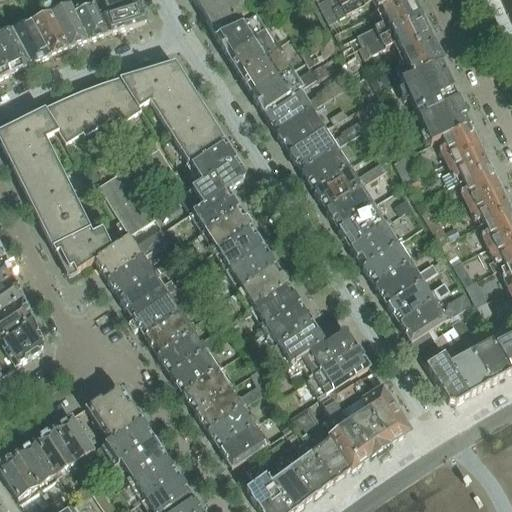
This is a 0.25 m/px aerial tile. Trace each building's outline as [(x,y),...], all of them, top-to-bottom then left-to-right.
[(83,0),(81,0),(68,5),(69,9),(73,17),(87,46),(88,46),(108,39),(98,19),(94,9),(88,11),(83,0)] [(136,3),(134,0),(102,0),(100,1),(106,17),(119,13),(138,6),(136,3)] [(190,0),(196,10),(217,0),(190,0)] [(217,0),(196,10),(214,41),(249,25),(235,0),(217,0)] [(309,4),(306,0),(273,0),(282,17),(309,4)] [(335,0),(318,8),(323,17),(358,0),(335,0)] [(375,7),(380,16),(409,2),(408,0),(358,0),(323,17),(329,29),(375,7)] [(511,35),(495,0),(477,0),(508,65),(511,62),(511,35)] [(66,1),(46,10),(49,17),(68,53),(87,46),(73,17),(69,9),(68,5),(66,1)] [(419,23),(409,2),(380,16),(383,23),(370,29),(371,32),(339,48),(344,58),(346,57),(347,59),(400,32),(400,30),(404,28),(406,33),(410,31),(409,28),(419,23)] [(106,17),(98,19),(108,39),(144,27),(146,21),(138,6),(119,13),(106,17)] [(31,25),(30,25),(49,61),(50,60),(68,53),(49,17),(31,25)] [(394,45),(401,58),(430,44),(419,23),(409,28),(410,31),(406,33),(404,28),(400,30),(400,32),(347,59),(348,61),(356,57),(359,63),(394,45)] [(214,41),(226,61),(261,39),(252,24),(249,25),(214,41)] [(30,25),(11,34),(29,69),(37,66),(49,61),(30,25)] [(11,34),(0,39),(0,60),(9,78),(29,69),(11,34)] [(227,62),(238,79),(273,58),(261,39),(226,61),(227,62)] [(303,66),(285,78),(250,99),(251,100),(262,119),(299,95),(339,70),(333,62),(311,75),(309,72),(336,56),(328,41),(298,58),(303,66)] [(441,67),(430,44),(401,58),(406,69),(369,86),(375,98),(400,86),(441,67)] [(238,79),(250,99),(285,78),(273,58),(238,79)] [(0,82),(9,78),(0,60),(0,82)] [(447,79),(441,67),(400,86),(425,138),(465,119),(457,103),(456,103),(446,79),(447,79)] [(135,85),(155,114),(159,111),(188,89),(174,68),(133,80),(132,81),(135,85)] [(262,119),(275,138),(312,115),(343,95),(337,84),(314,98),(316,100),(306,106),(299,95),(262,119)] [(105,94),(125,126),(138,122),(138,121),(143,119),(123,89),(120,85),(105,94)] [(155,114),(165,129),(199,107),(188,89),(159,111),(155,114)] [(106,133),(125,126),(105,94),(103,95),(100,91),(85,101),(106,133)] [(97,137),(106,133),(85,101),(84,102),(81,98),(66,108),(87,141),(97,137)] [(65,150),(87,141),(66,108),(65,109),(63,106),(46,117),(44,115),(46,120),(65,150)] [(199,107),(165,129),(176,148),(211,125),(199,107)] [(275,138),(288,158),(324,135),(312,115),(275,138)] [(342,115),(329,123),(333,129),(346,121),(342,115)] [(9,167),(13,174),(36,162),(50,156),(35,124),(33,121),(33,120),(0,136),(0,147),(7,162),(10,161),(12,165),(9,167)] [(288,158),(299,176),(336,153),(367,134),(361,124),(340,137),(341,139),(331,145),(324,135),(288,158)] [(223,145),(211,125),(176,148),(189,167),(190,167),(223,145),(222,145),(223,145)] [(437,154),(444,168),(480,150),(469,129),(468,130),(467,129),(439,141),(444,151),(437,154)] [(192,193),(236,166),(223,145),(190,167),(202,186),(192,193)] [(482,149),(480,150),(444,168),(449,178),(441,181),(447,193),(461,186),(490,172),(480,151),(482,150),(482,149)] [(299,176),(303,181),(312,195),(348,172),(336,153),(299,176)] [(158,154),(98,191),(113,215),(139,199),(173,177),(158,154)] [(13,174),(23,193),(62,179),(50,156),(36,162),(13,174)] [(418,179),(409,161),(393,168),(403,187),(418,179)] [(243,177),(236,166),(192,193),(201,207),(196,211),(194,209),(185,214),(188,219),(226,195),(242,185),(244,177),(243,177)] [(312,195),(324,214),(360,191),(385,175),(379,167),(355,183),(348,172),(312,195)] [(501,193),(490,172),(461,186),(471,207),(501,193)] [(33,212),(69,194),(62,179),(23,193),(33,212)] [(418,179),(403,187),(411,203),(419,199),(416,194),(424,190),(418,179)] [(360,191),(324,214),(336,233),(373,210),(360,191)] [(501,193),(471,207),(482,229),(511,214),(501,193),(503,193),(503,192),(501,193)] [(42,232),(79,214),(69,194),(33,212),(37,221),(39,220),(42,224),(39,225),(42,232)] [(226,195),(188,219),(201,239),(239,215),(226,195)] [(139,199),(113,215),(129,240),(154,224),(139,199)] [(404,204),(392,212),(398,220),(410,213),(404,204)] [(427,231),(436,225),(424,204),(415,210),(427,231)] [(348,252),(384,229),(373,210),(336,233),(348,252)] [(42,232),(53,256),(88,232),(79,214),(42,232)] [(511,215),(511,214),(482,229),(485,236),(479,239),(486,253),(511,240),(511,215)] [(201,239),(213,258),(251,234),(239,215),(201,239)] [(427,231),(439,250),(448,245),(436,225),(427,231)] [(360,271),(396,248),(384,229),(348,252),(360,271)] [(94,267),(114,252),(103,234),(93,240),(91,236),(89,233),(88,232),(53,256),(54,258),(58,256),(71,280),(93,266),(94,267)] [(213,258),(225,277),(263,252),(251,234),(213,258)] [(127,242),(114,252),(94,267),(105,284),(140,262),(164,246),(158,236),(134,252),(127,242)] [(492,276),(511,266),(511,240),(486,253),(486,254),(477,258),(483,272),(489,269),(492,276)] [(451,270),(460,265),(448,245),(439,250),(451,270)] [(372,289),(409,267),(396,248),(360,271),(372,289)] [(275,271),(263,252),(225,277),(237,296),(275,271)] [(0,263),(0,290),(13,283),(3,262),(0,263)] [(118,304),(153,281),(167,272),(163,266),(149,276),(140,262),(105,284),(118,304)] [(451,270),(463,292),(473,286),(460,265),(451,270)] [(507,295),(511,292),(511,266),(492,276),(493,278),(497,276),(507,295)] [(384,308),(421,286),(409,267),(372,289),(384,308)] [(237,296),(249,314),(287,290),(275,271),(237,296)] [(204,272),(194,279),(201,289),(211,283),(204,272)] [(153,281),(118,304),(131,323),(165,300),(176,293),(170,285),(160,291),(153,281)] [(0,290),(0,317),(22,303),(13,283),(0,290)] [(397,327),(433,305),(421,286),(384,308),(397,327)] [(473,286),(463,292),(482,323),(491,317),(473,286)] [(251,318),(261,333),(300,309),(287,290),(249,314),(240,319),(243,324),(251,318)] [(397,327),(405,340),(409,347),(423,337),(427,335),(468,308),(462,298),(447,307),(446,313),(440,317),(433,305),(397,327)] [(131,323),(143,342),(178,318),(165,300),(131,323)] [(22,303),(0,317),(0,344),(5,341),(31,324),(29,319),(25,311),(22,303)] [(312,328),(300,309),(261,333),(273,353),(312,328)] [(148,349),(151,353),(155,360),(190,337),(187,333),(178,318),(143,342),(148,349)] [(230,337),(219,318),(204,328),(211,339),(197,348),(190,337),(155,360),(168,380),(203,357),(202,355),(230,337)] [(31,324),(5,341),(22,368),(40,356),(42,349),(41,346),(38,341),(35,332),(34,330),(31,324)] [(467,355),(490,389),(511,377),(489,343),(474,351),(469,339),(461,327),(453,332),(467,355)] [(324,347),(312,328),(273,353),(285,371),(282,372),(283,373),(324,347)] [(442,339),(449,349),(459,343),(452,332),(442,339)] [(489,343),(511,377),(511,376),(511,375),(511,332),(504,336),(489,343)] [(430,348),(434,346),(432,344),(427,335),(423,337),(430,348)] [(312,381),(321,375),(356,353),(347,338),(339,336),(339,337),(324,347),(283,373),(286,377),(288,376),(291,381),(305,372),(312,381)] [(434,346),(440,355),(469,400),(490,389),(467,355),(453,363),(449,350),(441,339),(432,344),(434,346)] [(22,368),(5,341),(0,344),(0,381),(7,377),(14,373),(22,368)] [(369,373),(368,372),(356,353),(321,375),(312,381),(307,384),(307,385),(305,386),(318,406),(328,399),(348,387),(369,373)] [(454,409),(468,401),(469,400),(440,355),(421,366),(443,401),(447,407),(454,409)] [(181,399),(215,376),(237,362),(233,357),(212,371),(203,357),(168,380),(181,399)] [(389,449),(405,439),(406,431),(369,373),(348,387),(350,390),(354,396),(361,406),(369,419),(389,449)] [(181,399),(188,410),(194,418),(228,396),(250,381),(245,374),(223,389),(215,376),(181,399)] [(194,418),(206,437),(240,414),(268,396),(256,377),(250,381),(256,390),(234,405),(228,396),(194,418)] [(277,391),(271,383),(264,388),(269,396),(277,391)] [(348,387),(328,399),(334,409),(354,396),(350,390),(348,387)] [(140,424),(121,395),(114,394),(86,412),(102,438),(94,443),(99,452),(140,424)] [(337,436),(327,443),(349,477),(369,463),(340,420),(331,405),(321,411),(337,436)] [(279,414),(274,406),(266,410),(272,419),(279,414)] [(389,449),(369,419),(361,406),(340,420),(369,463),(389,449)] [(331,489),(349,477),(327,443),(307,412),(286,426),(293,436),(284,442),(290,450),(298,445),(300,448),(302,446),(331,489)] [(240,414),(206,437),(218,455),(252,433),(240,414)] [(71,422),(50,435),(75,474),(95,461),(71,422)] [(114,459),(118,466),(153,443),(140,424),(99,452),(107,464),(114,459)] [(226,466),(231,473),(264,451),(252,433),(218,455),(225,466),(226,466)] [(57,485),(75,474),(50,435),(32,447),(57,485)] [(117,466),(118,468),(129,486),(165,461),(153,443),(118,466),(117,466)] [(311,504),(312,504),(331,489),(302,446),(300,448),(295,451),(298,456),(285,464),(311,504)] [(38,497),(57,485),(32,447),(14,459),(38,497)] [(0,478),(20,509),(38,497),(14,459),(0,468),(0,478)] [(300,511),(311,504),(285,464),(282,460),(276,463),(279,468),(275,471),(281,481),(271,487),(275,492),(286,511),(300,511)] [(129,486),(141,505),(177,480),(165,461),(129,486)] [(233,477),(253,507),(275,492),(271,487),(261,472),(259,473),(253,464),(233,477)] [(141,505),(145,511),(172,511),(190,500),(177,480),(141,505)] [(286,511),(275,492),(253,507),(256,511),(286,511)] [(92,499),(101,511),(109,511),(112,511),(100,493),(92,499)] [(198,511),(190,500),(172,511),(198,511)]
